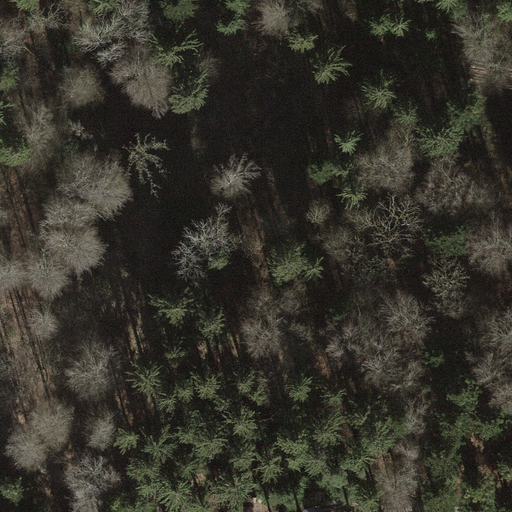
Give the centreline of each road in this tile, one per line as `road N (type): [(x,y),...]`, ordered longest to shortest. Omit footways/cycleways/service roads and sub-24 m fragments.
road 1 (track): [(511,97),(360,44),(316,0)]
road 2 (track): [(123,511),(62,481),(0,424)]
